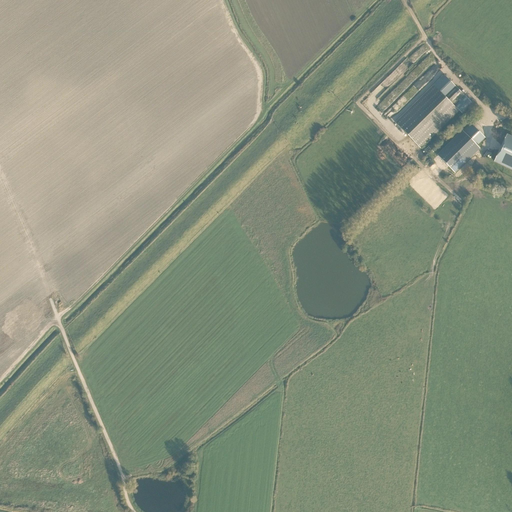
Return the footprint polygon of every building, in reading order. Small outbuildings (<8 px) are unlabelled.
[(428,61),(432,65),(438,59),(432,52),(427,57),(430,60),(428,61)] [(453,106),(464,95),(444,75),(396,123),(421,148),(459,111),(453,106)] [(455,106),(462,113),(472,103),(465,96),(455,106)] [(386,97),(382,101),(388,108),(391,106),(388,102),(389,101),(386,97)] [(485,138),(473,126),(465,133),(462,130),(437,155),(455,173),(480,148),(477,145),(485,138)] [(511,136),(507,134),(494,161),(511,169),(511,136)]
